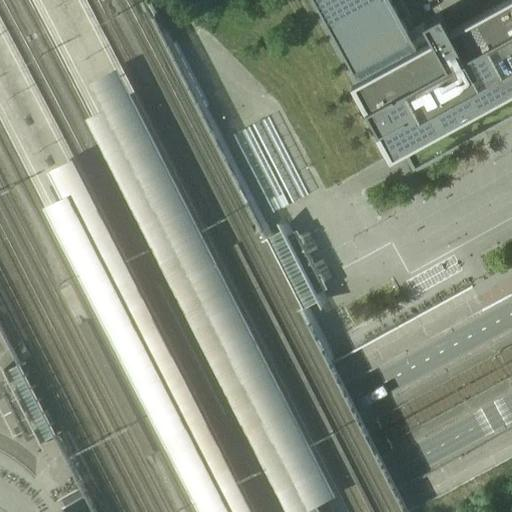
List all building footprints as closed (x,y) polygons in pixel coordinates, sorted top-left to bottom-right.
[(313,0),(346,59),(371,104),(368,105),(380,129),(379,130),(392,154),(405,147),(405,146),(511,87),(511,0),(505,0),(452,29),(442,11),(425,20),(435,39),(418,47),(417,47),(391,0),(313,0)] [(110,105),(93,114),(146,221),(163,213),(127,141),(152,129),(121,66),(96,78),(110,105)] [(288,227),(270,237),(293,282),(306,307),(324,298),(319,288),(318,288),(311,274),(308,268),(309,267),(305,258),(303,259),(292,238),(293,238),(288,227)] [(44,404),(23,363),(2,373),(5,379),(7,384),(8,383),(19,404),(17,405),(21,414),(23,413),(24,414),(34,434),(33,434),(35,438),(38,444),(59,434),(44,404)] [(7,384),(5,379),(0,381),(0,386),(5,396),(28,442),(35,438),(33,434),(34,434),(24,414),(23,413),(21,414),(17,405),(19,404),(8,383),(7,384)]
